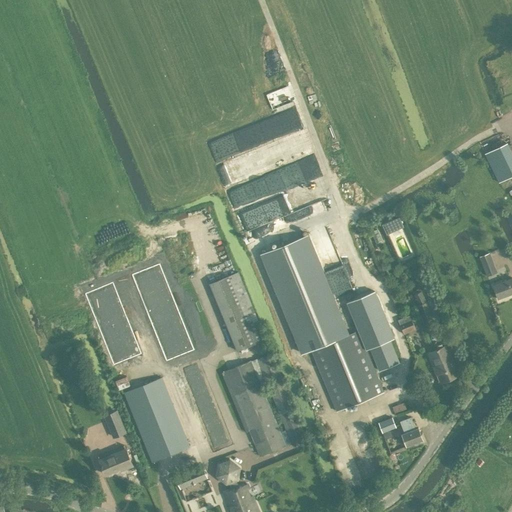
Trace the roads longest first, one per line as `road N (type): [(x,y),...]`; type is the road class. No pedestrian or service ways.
road 1 (track): [(259,0),(350,235)]
road 2 (unclassified): [(367,511),(409,481),(511,340)]
road 3 (unknown): [(173,511),(167,472),(230,436),(208,365)]
